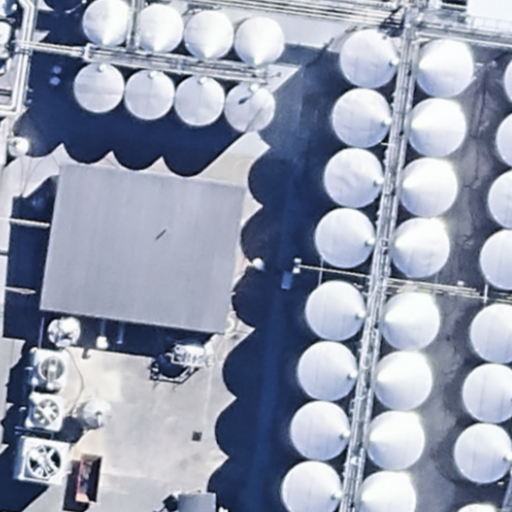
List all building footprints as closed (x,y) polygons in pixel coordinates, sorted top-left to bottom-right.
[(7,15),(10,15),(13,13),(15,10),(16,7),(16,4),(15,1),(14,0),(0,0),(0,12),(1,14),(4,15),(7,15)] [(107,48),(115,46),(123,41),(128,35),(130,27),(131,19),(128,11),(123,5),(117,0),(116,0),(95,0),(93,1),(87,6),(83,12),(80,21),(81,29),(85,37),(91,43),(98,47),(107,48)] [(159,54),(168,52),(175,47),(180,41),(183,33),(183,25),(180,17),(176,11),(169,6),(161,4),(153,4),(145,7),(139,12),(135,18),(133,27),(133,35),(137,43),(143,49),(151,53),(159,54)] [(210,61),(218,59),(226,55),(231,48),(233,40),(234,32),(231,25),(226,18),(220,14),(212,11),(204,11),(196,14),(190,19),(185,26),(183,34),(184,43),(188,50),(194,57),(201,60),(210,61)] [(261,67),(269,65),(277,60),(282,54),(284,46),(284,38),(282,30),(277,24),(271,19),(263,17),(255,17),(247,20),(241,25),(236,31),(234,40),(235,48),(239,56),(245,62),(252,66),(261,67)] [(0,44),(2,45),(6,44),(10,42),(12,39),(13,36),(13,32),(12,29),(10,26),(7,24),(3,23),(0,22),(0,44)] [(371,88),(381,86),(389,81),(395,73),(398,65),(398,56),(395,47),(390,39),(382,34),(373,32),(364,32),(356,35),(348,41),(343,48),(341,58),(342,67),(346,76),(353,83),(361,87),(371,88)] [(445,97),(455,95),(463,89),(469,81),(472,73),(473,63),(470,54),(464,47),(456,41),(447,39),(438,39),(429,42),(422,48),(417,56),(414,66),(415,75),(419,84),(426,91),(435,96),(445,97)] [(99,114),(107,112),(115,107),(120,101),(123,93),(123,85),(120,77),(115,71),(109,66),(101,64),(93,64),(85,67),(79,72),(75,78),(72,87),(73,95),(77,103),(83,109),(91,113),(99,114)] [(150,120),(158,118),(165,114),(171,107),(173,99),(173,91),(171,84),(166,77),(159,72),(152,70),(144,70),(136,73),(130,78),(125,85),(123,93),(124,102),(128,109),(134,116),(141,119),(150,120)] [(201,126),(209,124),(217,120),(222,113),(224,105),(224,97),(222,90),(217,83),(211,79),(203,76),(195,76),(187,79),(181,84),(176,91),(174,99),(175,108),(179,115),(185,122),(192,125),(201,126)] [(252,132),(260,130),(267,126),(272,119),(275,111),(275,103),(273,96),(268,89),(261,84),(254,82),(245,82),(238,85),(232,90),(227,97),(225,105),(226,114),(229,121),(235,127),(243,131),(252,132)] [(363,146),(373,144),(381,139),(387,131),(390,122),(390,113),(387,104),(382,97),(374,92),(365,89),(356,89),(347,92),(340,98),(335,106),(333,115),(334,125),(338,134),(345,141),(353,145),(363,146)] [(438,158),(448,155),(453,153),(456,150),(462,142),(465,133),(466,124),(462,115),(457,108),(449,102),(440,100),(431,100),(422,103),(415,109),(410,117),(407,126),(408,136),(412,145),(419,152),(428,157),(438,158)] [(511,113),(511,114),(505,119),(500,127),(497,136),(498,146),(502,155),(509,162),(511,163),(511,113)] [(355,207),(365,204),(374,199),(380,191),(383,182),(383,173),(380,164),(374,157),(367,151),(358,149),(348,149),(340,152),(332,158),(327,166),(324,175),(326,185),(330,194),(337,201),(346,206),(355,207)] [(430,217),(439,214),(448,209),(454,201),(457,192),(457,183),(454,174),(448,167),(441,161),(432,158),(422,159),(414,162),(406,168),(401,175),(399,185),(400,195),(404,204),(411,211),(420,215),(430,217)] [(244,187),(61,164),(43,303),(226,326),(244,187)] [(511,226),(511,170),(504,173),(497,179),(492,187),(489,196),(490,206),(494,215),(501,222),(510,227),(511,226)] [(347,267),(357,264),(365,259),(371,251),(374,242),(374,233),(371,224),(366,217),(358,211),(349,209),(340,209),(331,212),(324,218),(319,226),(316,235),(317,245),(321,254),(328,261),(337,266),(347,267)] [(421,276),(431,274),(440,268),(446,261),(448,252),(449,243),(446,234),(440,226),(433,221),(424,218),(414,218),(405,222),(398,227),(393,235),(390,245),(391,255),(396,264),(403,271),(411,275),(421,276)] [(511,288),(511,287),(511,229),(504,230),(495,233),(488,239),(483,247),(481,257),(481,266),(486,275),(493,282),(501,287),(511,288)] [(338,338),(347,336),(356,331),(362,323),(365,314),(365,305),(362,297),(356,289),(349,284),(340,281),(331,281),(322,285),(315,290),(310,298),(308,307),(309,317),(313,326),(320,333),(328,337),(338,338)] [(413,350),(423,347),(428,345),(431,342),(437,334),(440,325),(440,316),(437,307),(432,300),(424,295),(415,292),(406,292),(397,295),(390,301),(385,309),(382,318),(383,328),(387,337),(394,344),(403,349),(413,350)] [(501,362),(510,360),(511,358),(511,307),(503,305),(494,305),(485,308),(478,314),(473,322),(470,331),(471,341),(475,349),(482,356),(491,361),(501,362)] [(330,399),(340,396),(348,391),(355,383),(358,374),(358,365),(355,356),(349,349),(342,343),(333,341),(323,341),(314,344),(307,350),(302,358),(299,367),(300,377),(305,386),(312,393),(320,398),(330,399)] [(404,409),(414,406),(423,401),(429,393),(432,384),(432,375),(429,366),(423,359),(416,353),(407,351),(397,351),(388,354),(381,360),(376,368),(373,377),(374,387),(379,396),(386,403),(394,408),(404,409)] [(493,422),(503,420),(511,415),(511,413),(511,372),(504,367),(495,364),(486,364),(477,368),(470,373),(465,381),(462,391),(463,401),(467,410),(474,417),(483,421),(493,422)] [(322,459),(331,457),(340,451),(346,443),(349,435),(349,425),(346,417),(341,409),(333,403),(324,401),(315,401),(306,404),(298,410),(293,418),(291,428),(292,437),(296,446),(303,453),(312,458),(322,459)] [(396,468),(406,466),(414,461),(420,453),(423,444),(424,435),(421,426),(415,418),(407,413),(399,410),(389,410),(380,414),(373,419),(368,427),(365,437),(366,447),(370,456),(377,463),(386,467),(396,468)] [(485,482),(494,480),(503,475),(509,467),(511,458),(511,449),(509,440),(503,433),(496,427),(487,424),(477,425),(469,428),(461,434),(456,441),(454,451),(455,461),(459,470),(466,477),(475,481),(485,482)] [(328,511),(332,510),(338,502),(341,494),(341,485),(338,476),(332,469),(325,463),(316,461),(307,461),(298,464),(291,470),(286,477),(284,487),(284,497),(289,505),(295,511),(328,511)] [(413,511),(416,505),(416,496),(413,487),(408,479),(400,474),(391,471),(382,471),(373,475),(366,480),(361,488),(358,498),(359,508),(361,511),(413,511)]
